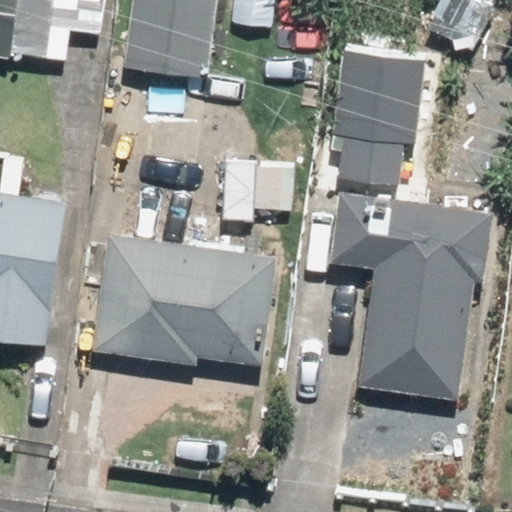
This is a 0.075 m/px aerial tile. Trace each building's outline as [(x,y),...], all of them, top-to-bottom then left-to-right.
[(0,0),(0,53),(4,54),(11,0),(0,0)] [(131,0),(123,64),(201,75),(211,0),(131,0)] [(342,50),(331,129),(407,139),(418,61),(342,50)] [(399,143),(341,135),(335,175),(393,183),(399,143)] [(294,159),(248,156),(245,207),(291,210),(294,159)] [(489,208),(334,187),(324,259),(371,266),(355,383),(455,397),(471,280),(479,281),(489,208)] [(59,198),(0,190),(0,335),(39,341),(59,198)] [(104,231),(88,346),(191,361),(192,354),(258,363),(273,254),(104,231)]
